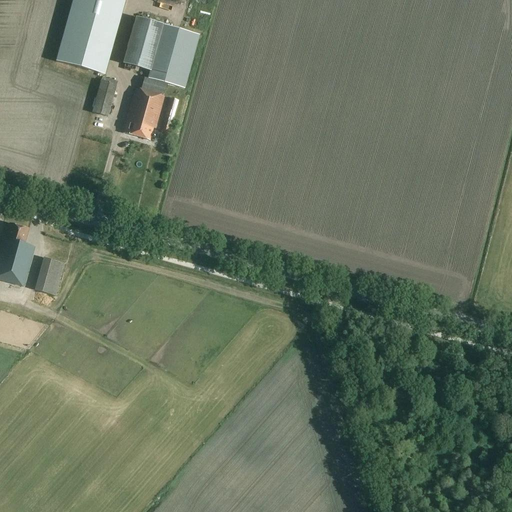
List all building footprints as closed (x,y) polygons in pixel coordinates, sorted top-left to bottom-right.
[(87,70),(107,0),(65,0),(48,59),(87,70)] [(150,72),(163,26),(137,18),(124,65),(150,72)] [(185,90),(200,36),(164,26),(149,80),(185,90)] [(108,119),(118,84),(102,80),(92,114),(108,119)] [(154,130),(163,97),(134,89),(122,134),(148,141),(152,129),(154,130)] [(170,135),(179,102),(170,99),(161,132),(170,135)] [(29,231),(9,225),(8,230),(5,229),(0,248),(0,281),(24,288),(35,248),(25,245),(29,231)] [(61,294),(66,261),(48,258),(43,292),(61,294)] [(40,317),(39,322),(43,323),(40,333),(46,335),(51,320),(40,317)]
